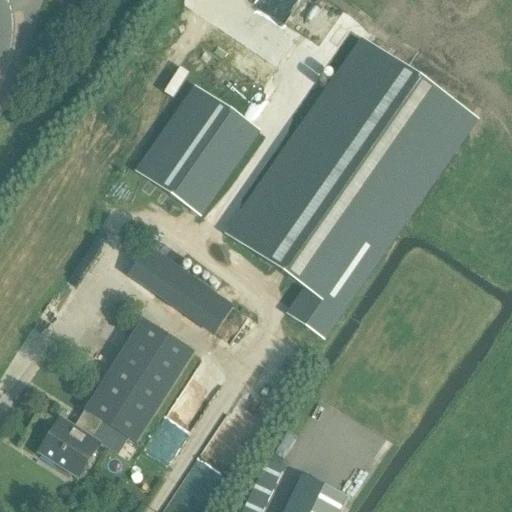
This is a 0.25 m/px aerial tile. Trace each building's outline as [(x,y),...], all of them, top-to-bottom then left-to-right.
[(338,82),(229,238),(276,271),(307,294),(290,319),(321,341),(403,224),(474,122),(364,45),(343,74),(338,82)] [(197,93),(139,176),(198,217),(256,134),(197,93)] [(136,446),(194,356),(142,324),(74,430),(60,422),(39,456),(69,475),(79,460),(87,465),(99,447),(91,441),(101,424),(136,446)] [(243,511),(263,511),(284,472),(268,463),(243,511)] [(287,511),(340,511),(345,501),(302,480),(287,511)]
